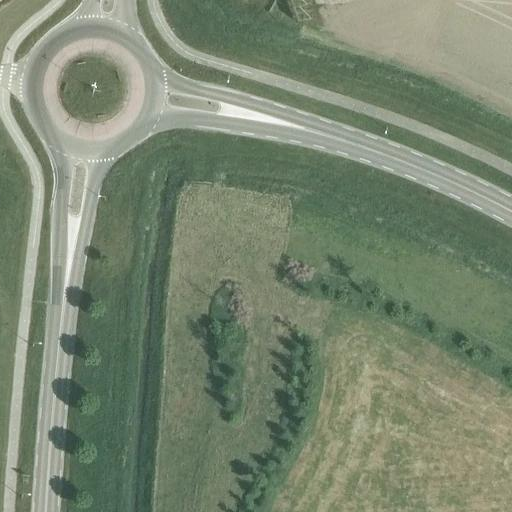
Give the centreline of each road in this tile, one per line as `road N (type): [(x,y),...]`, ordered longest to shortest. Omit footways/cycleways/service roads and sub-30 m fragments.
road 1 (secondary): [(251,117),(374,152),(511,212)]
road 2 (secondary): [(45,511),(50,399),(71,250)]
